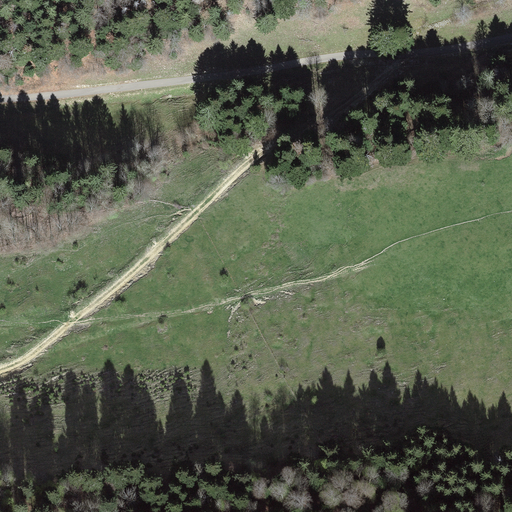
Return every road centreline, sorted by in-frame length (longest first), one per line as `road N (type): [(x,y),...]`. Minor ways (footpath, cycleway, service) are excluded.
road 1 (track): [(0,366),(102,301),(242,167),(367,89),(406,51)]
road 2 (track): [(0,100),(406,51),(465,51),(511,38)]
